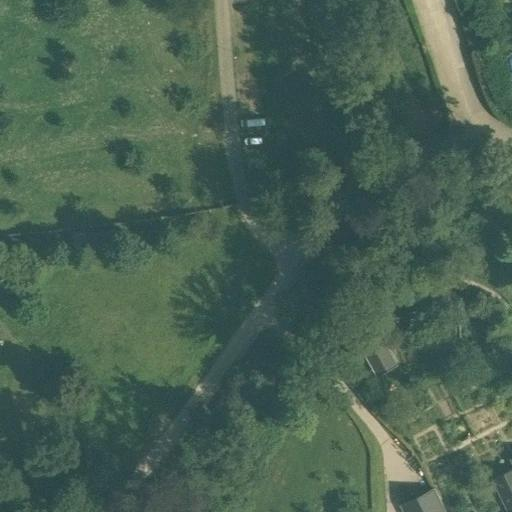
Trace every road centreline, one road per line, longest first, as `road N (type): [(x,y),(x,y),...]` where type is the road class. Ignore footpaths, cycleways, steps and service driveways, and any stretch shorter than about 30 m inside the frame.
road 1 (track): [(108,511),(376,162)]
road 2 (track): [(220,0),(241,199),(269,239),(297,258)]
road 3 (track): [(376,162),(333,0)]
